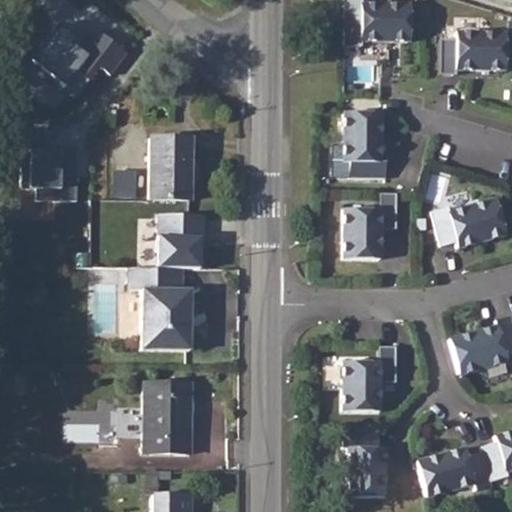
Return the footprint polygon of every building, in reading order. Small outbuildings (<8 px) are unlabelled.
[(354,0),(338,0),(338,48),(355,48),(355,44),(404,44),(404,6),(354,6),(354,0)] [(450,41),(434,42),(434,77),(451,78),(451,73),(500,73),(500,35),(450,35),(450,41)] [(344,181),(380,180),(380,164),(375,163),(375,114),(338,115),(338,165),(344,164),(344,181)] [(186,141),(145,141),(144,204),(186,204),(186,141)] [(0,195),(0,268),(21,269),(22,195),(0,195)] [(391,195),(374,196),(374,212),(337,211),(337,261),(374,262),(375,231),(391,231),(391,195)] [(500,237),(489,201),(442,215),(441,210),(425,214),(434,249),(450,244),(452,251),(500,237)] [(178,295),(178,274),(123,274),(123,296),(137,296),(137,356),(185,356),(186,329),(183,329),(182,320),(185,321),(186,295),(178,295)] [(511,344),(508,330),(505,319),(489,323),(490,328),(443,341),(453,378),(501,364),(499,358),(511,354),(511,344)] [(390,349),(373,349),(373,364),(337,364),(336,414),(374,414),(374,385),(390,385),(390,349)] [(138,387),(138,456),(185,456),(186,387),(138,387)] [(511,431),(488,439),(490,445),(474,449),(476,454),(484,483),(500,479),(499,474),(511,470),(511,431)] [(372,434),(336,434),(336,450),(341,451),(341,500),(378,500),(379,450),(372,450),(372,434)] [(484,483),(476,454),(460,458),(458,451),(410,464),(420,500),(467,487),(469,493),(485,488),(484,483)] [(187,511),(187,497),(150,496),(149,511),(187,511)]
